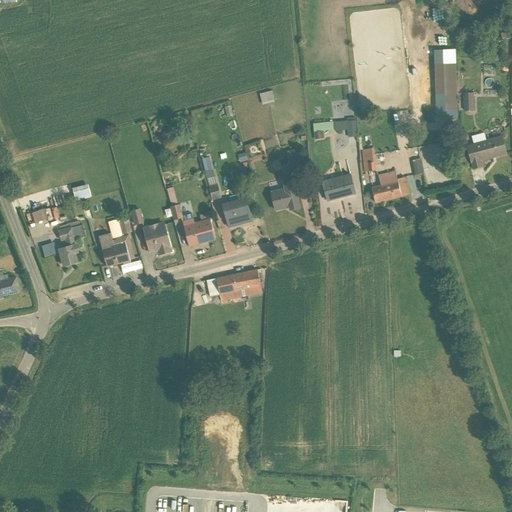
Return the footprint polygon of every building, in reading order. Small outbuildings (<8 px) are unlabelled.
[(435,79),(435,95),(445,94),(445,79),(435,79)] [(449,104),(456,104),(455,80),(448,81),(449,104)] [(271,91),(259,94),(262,105),(274,102),(271,91)] [(473,93),(463,94),(463,111),(473,111),(473,93)] [(348,138),(356,137),(354,118),(346,119),(346,121),(312,125),(314,140),(324,139),(323,131),(334,130),(334,131),(347,130),(348,138)] [(466,146),(473,169),(482,167),(481,161),(506,154),(501,136),(485,140),(483,133),(471,137),(473,144),(466,146)] [(295,150),(286,152),(289,164),(302,161),(299,149),(295,150)] [(361,150),(364,172),(376,170),(373,149),(361,150)] [(411,161),(414,176),(423,174),(420,159),(411,161)] [(371,188),(375,203),(408,195),(404,178),(397,180),(395,171),(378,176),(380,185),(371,188)] [(322,182),(327,201),(355,193),(350,174),(322,182)] [(212,201),(221,198),(217,184),(215,177),(207,179),(209,186),(208,187),(212,201)] [(283,189),(271,192),(275,210),(289,207),(290,210),(299,208),(293,183),(283,186),(283,189)] [(90,198),(87,185),(73,189),(75,202),(90,198)] [(181,219),(189,247),(215,240),(210,223),(210,222),(209,219),(194,223),(191,214),(182,216),(179,205),(178,205),(173,188),(166,190),(174,221),(181,219)] [(222,204),(229,227),(251,221),(245,198),(237,200),(236,195),(229,197),(230,202),(222,204)] [(44,210),(31,214),(34,224),(48,220),(48,221),(52,220),(49,209),(45,211),(44,210)] [(140,209),(130,212),(134,226),(144,223),(140,209)] [(56,211),(53,212),(56,225),(63,223),(61,217),(58,218),(56,211)] [(123,235),(132,232),(128,220),(119,223),(117,220),(108,223),(112,239),(115,239),(116,240),(112,241),(110,234),(99,237),(107,267),(123,263),(123,265),(130,263),(130,260),(134,258),(128,235),(124,236),(123,235)] [(59,250),(63,266),(70,265),(77,262),(75,255),(79,254),(75,240),(86,237),(83,225),(80,226),(79,221),(66,224),(66,225),(59,227),(60,230),(58,231),(61,242),(64,241),(67,248),(59,250)] [(163,222),(143,228),(150,253),(158,251),(159,255),(171,252),(163,222)] [(56,254),(54,243),(40,247),(43,257),(56,254)] [(216,279),(221,302),(249,296),(262,294),(257,270),(216,279)] [(1,272),(0,272),(0,296),(18,292),(15,278),(7,280),(6,276),(2,276),(1,272)] [(221,302),(216,279),(206,281),(210,298),(211,298),(212,304),(221,302)]
